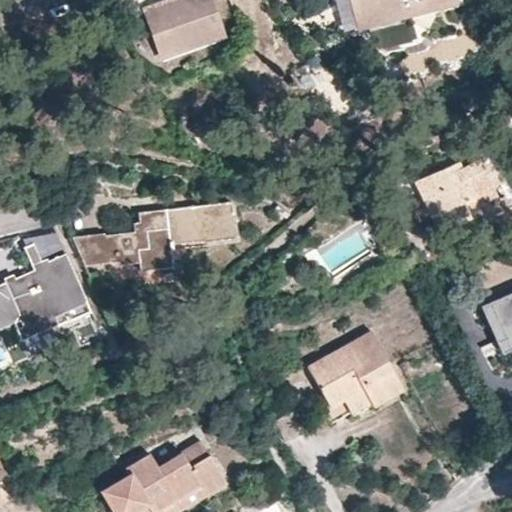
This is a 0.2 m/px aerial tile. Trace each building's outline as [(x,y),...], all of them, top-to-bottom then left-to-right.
[(174,0),(146,10),(157,42),(171,38),(177,53),(223,37),(209,0),(174,0)] [(415,0),(410,0),(405,8),(379,16),(363,5),(365,1),(363,0),(338,0),(338,8),(341,17),(345,22),(371,40),(376,43),(381,38),(389,43),(391,45),(436,30),(438,34),(452,28),(445,2),(442,2),(438,0),(417,0),(417,1),(415,0)] [(363,0),(365,1),(363,5),(379,16),(405,8),(410,0),(415,0),(417,1),(417,0),(438,0),(442,2),(445,2),(448,0),(363,0)] [(171,38),(157,42),(163,58),(177,53),(171,38)] [(435,230),(478,210),(475,200),(493,193),(479,159),(459,167),(456,161),(413,179),(435,230)] [(138,212),(141,230),(73,238),(84,264),(119,260),(119,251),(138,249),(140,270),(172,266),(172,257),(174,257),(172,237),(204,234),(204,241),(208,241),(235,237),(231,201),(138,212)] [(38,279),(0,296),(0,334),(23,324),(27,333),(67,316),(72,328),(94,316),(89,304),(70,313),(66,305),(85,295),(69,259),(46,270),(35,248),(26,252),(38,279)] [(504,355),(511,352),(511,295),(483,308),(504,355)] [(371,330),(307,366),(319,387),(330,404),(322,408),(330,422),(349,410),(352,414),(372,403),(391,393),(403,386),(399,380),(371,330)] [(312,427),(300,406),(275,420),(287,441),(312,427)] [(129,473),(102,490),(115,511),(173,511),(205,494),(226,482),(208,453),(201,440),(181,453),(158,466),(150,453),(126,468),(129,473)]
